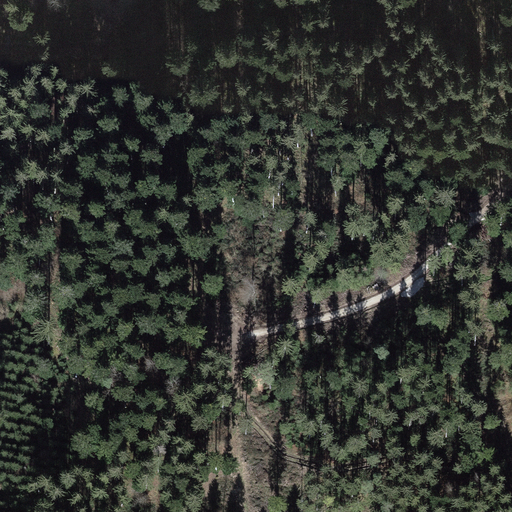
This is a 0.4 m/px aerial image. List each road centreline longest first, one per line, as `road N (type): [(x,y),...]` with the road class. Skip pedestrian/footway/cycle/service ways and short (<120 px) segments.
road 1 (track): [(511,182),(390,298),(279,327),(223,329),(201,293),(214,235),(240,189),(328,89),(434,0)]
road 2 (track): [(93,0),(101,14),(90,56),(0,174)]
